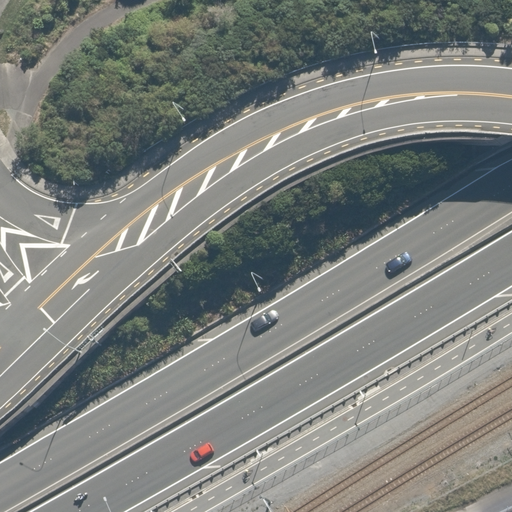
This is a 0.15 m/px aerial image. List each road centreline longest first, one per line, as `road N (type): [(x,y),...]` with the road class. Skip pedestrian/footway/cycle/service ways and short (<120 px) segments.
road 1 (trunk): [(0,483),(511,181)]
road 2 (tertiary): [(511,98),(383,102),(285,134),(186,191),(20,340)]
road 3 (trunk): [(511,257),(71,511)]
